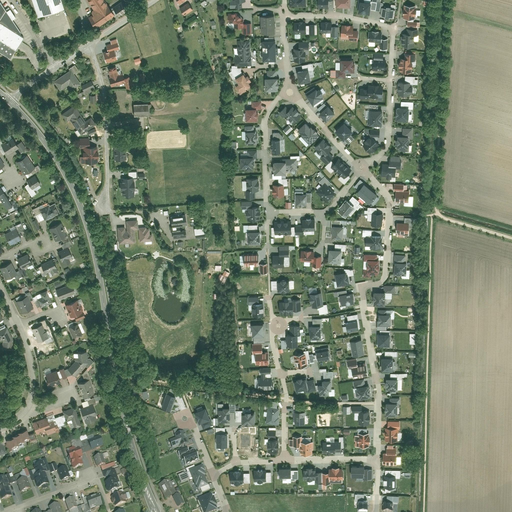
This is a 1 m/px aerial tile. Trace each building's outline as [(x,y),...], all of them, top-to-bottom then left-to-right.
[(0,0),(0,50),(11,58),(24,37),(19,35),(21,32),(0,0)] [(32,0),(38,17),(64,8),(61,0),(32,0)] [(95,27),(114,15),(105,0),(87,0),(93,9),(90,11),(93,14),(88,17),(95,27)] [(113,6),(119,15),(128,9),(123,0),(113,6)] [(360,1),(359,12),(370,14),(370,9),(371,2),(360,1)] [(188,2),(180,7),(185,15),(193,9),(188,2)] [(405,4),(404,17),(416,18),(416,5),(405,4)] [(387,7),(382,6),(381,11),(380,15),(385,16),(385,17),(389,18),(390,17),(394,17),(396,8),(391,8),(391,6),(387,6),(387,7)] [(234,26),(243,26),(243,22),(243,18),(238,12),(229,12),(229,22),(234,22),(234,26)] [(275,32),(274,15),(261,15),(262,33),(269,33),(274,32),(275,32)] [(294,22),(294,33),(307,32),(307,25),(306,21),(294,22)] [(332,21),(321,22),(321,32),(331,32),(333,32),(332,26),(332,21)] [(243,26),(244,33),(252,32),(252,22),(243,22),(243,26)] [(317,24),(307,25),(307,32),(307,34),(318,34),(317,24)] [(354,24),(342,24),(342,35),(350,35),(353,35),(354,29),(354,24)] [(339,26),(332,26),(333,32),(331,32),(331,35),(339,35),(339,26)] [(358,30),(354,29),(353,35),(350,35),(349,40),(358,40),(358,30)] [(383,31),(369,30),(369,41),(381,41),(382,41),(382,38),(383,31)] [(403,33),(402,45),(414,46),(415,33),(407,33),(403,33)] [(388,38),(382,38),(382,41),(381,41),(380,48),(388,48),(388,38)] [(236,65),(252,65),(252,51),(251,51),(250,39),(238,39),(239,53),(235,53),(236,65)] [(264,60),(277,60),(276,39),(263,40),(263,45),(268,45),(268,51),(263,51),(264,60)] [(106,45),(108,50),(114,48),(119,47),(118,41),(111,43),(106,45)] [(294,48),(294,60),(306,60),(305,47),(300,48),(294,48)] [(103,51),(106,62),(118,59),(114,48),(108,50),(103,51)] [(405,52),(405,58),(412,58),(412,60),(416,60),(416,53),(405,52)] [(354,57),(340,57),(340,69),(336,69),(336,77),(346,77),(346,72),(355,72),(354,57)] [(401,57),(400,71),(412,72),(412,60),(412,58),(405,58),(401,57)] [(374,69),(386,70),(387,59),(383,59),(374,58),(374,69)] [(72,69),(74,73),(79,70),(75,64),(70,67),(72,69)] [(108,76),(111,86),(125,82),(124,78),(122,72),(118,73),(116,66),(108,68),(110,76),(108,76)] [(72,89),(81,83),(74,73),(72,69),(54,80),(60,90),(69,84),(72,89)] [(267,70),(268,77),(277,77),(277,69),(267,70)] [(297,71),(299,83),(311,81),(309,69),(304,70),(297,71)] [(243,90),(251,84),(250,82),(252,80),(248,74),(246,76),(244,72),(235,78),(239,83),(235,85),(239,91),(242,89),(243,90)] [(406,75),(405,81),(411,81),(411,83),(415,83),(415,75),(406,75)] [(129,76),(124,78),(125,82),(127,88),(132,86),(129,76)] [(265,77),(266,90),(279,89),(278,77),(277,77),(268,77),(265,77)] [(82,85),(86,94),(96,89),(92,80),(82,85)] [(405,81),(399,81),(398,95),(410,95),(410,93),(413,93),(413,86),(411,85),(411,83),(411,81),(405,81)] [(383,96),(383,85),(370,84),(369,88),(369,96),(383,96)] [(305,93),(314,106),(325,99),(322,96),(324,94),(320,88),(318,89),(316,86),(305,93)] [(369,96),(369,88),(361,88),(360,98),(369,98),(369,96)] [(322,111),(327,105),(324,102),(318,108),(322,111)] [(134,115),(149,115),(148,103),(133,103),(134,115)] [(81,134),(96,124),(91,116),(85,120),(74,104),(61,113),(67,121),(70,119),(81,134)] [(284,114),(289,109),(286,105),(279,112),(283,115),(284,114)] [(320,113),(327,121),(336,112),(328,105),(327,105),(322,111),(320,113)] [(302,115),(293,106),(289,109),(284,114),(293,123),(302,115)] [(397,107),(396,120),(409,120),(410,107),(401,107),(397,107)] [(246,108),(246,120),(257,120),(257,116),(259,116),(259,111),(257,111),(257,108),(252,108),(246,108)] [(382,125),(383,110),(378,109),(370,109),(370,124),(382,125)] [(301,134),(310,144),(320,134),(318,132),(315,127),(314,128),(311,125),(310,127),(306,122),(298,129),(302,134),(301,134)] [(351,133),(353,131),(345,122),(336,131),(344,140),(345,139),(351,133)] [(403,127),(403,135),(410,136),(412,136),(413,127),(403,127)] [(246,131),(246,143),(256,143),(256,139),(258,139),(258,134),(256,134),(256,130),(255,131),(246,131)] [(351,133),(345,139),(349,143),(355,137),(351,133)] [(403,135),(398,135),(398,139),(396,139),(396,144),(398,144),(398,150),(409,150),(410,136),(403,135)] [(1,143),(8,153),(18,147),(19,146),(17,143),(12,136),(1,143)] [(363,145),(370,153),(380,144),(372,136),(371,138),(370,137),(365,141),(366,142),(363,145)] [(84,146),(90,146),(89,137),(79,138),(79,147),(84,146)] [(329,151),(333,148),(324,138),(315,146),(324,156),(329,151)] [(272,139),(273,152),(281,152),(281,139),(274,139),(272,139)] [(21,140),(17,143),(19,146),(18,147),(20,151),(26,147),(21,140)] [(114,159),(126,159),(126,141),(114,141),(114,159)] [(84,162),(98,161),(97,146),(90,146),(84,146),(84,162)] [(334,156),(329,151),(324,156),(321,158),(326,163),(334,156)] [(16,161),(24,173),(30,170),(35,166),(27,154),(16,161)] [(249,155),(241,156),(241,167),(246,166),(246,168),(253,168),(252,166),(254,166),(254,155),(249,155)] [(274,170),(275,173),(282,173),(287,172),(287,168),(291,168),(291,169),(297,169),(297,164),(298,164),(297,157),(283,158),(283,160),(274,160),(274,164),(273,164),(273,170),(274,170)] [(332,166),(338,172),(346,163),(339,157),(332,166)] [(389,158),(389,163),(397,163),(396,167),(401,168),(402,159),(389,158)] [(382,175),(396,176),(396,167),(397,163),(389,163),(383,162),(382,175)] [(338,172),(345,177),(352,168),(346,163),(338,172)] [(35,166),(30,170),(33,173),(41,168),(39,164),(35,166)] [(29,182),(33,188),(41,183),(35,174),(27,179),(29,182)] [(326,181),(328,184),(332,181),(326,175),(320,180),(323,184),(326,181)] [(134,196),(133,176),(128,177),(122,177),(122,182),(120,182),(120,190),(122,190),(123,194),(125,194),(125,196),(134,196)] [(255,190),(259,190),(258,177),(247,177),(248,190),(255,190)] [(355,185),(359,188),(365,182),(361,179),(355,185)] [(316,190),(327,201),(336,192),(328,184),(326,181),(323,184),(316,190)] [(33,188),(29,182),(25,185),(32,196),(36,193),(33,188)] [(376,195),(378,193),(365,182),(359,188),(357,191),(370,202),(371,201),(376,195)] [(274,196),(284,195),(284,183),(273,184),(274,196)] [(0,197),(6,208),(12,205),(1,186),(0,186),(0,197)] [(396,189),(396,200),(409,200),(410,190),(404,190),(396,189)] [(296,192),(296,204),(307,204),(307,199),(307,192),(296,192)] [(353,195),(349,200),(355,205),(356,206),(360,201),(353,195)] [(376,195),(371,201),(374,204),(380,198),(376,195)] [(346,216),(355,205),(349,200),(347,199),(345,201),(344,200),(339,205),(341,207),(338,210),(346,216)] [(39,207),(45,219),(60,212),(55,202),(50,205),(49,203),(39,207)] [(248,219),(260,219),(260,206),(253,206),(248,206),(248,219)] [(372,213),(372,224),(382,224),(383,212),(377,212),(372,212),(372,213)] [(172,226),(187,224),(185,214),(171,216),(172,226)] [(303,224),(303,230),(316,229),(315,217),(303,218),(303,224)] [(36,229),(40,227),(36,218),(32,220),(36,229)] [(118,226),(119,243),(135,242),(135,228),(138,228),(138,219),(126,219),(127,226),(118,226)] [(275,226),(275,233),(292,232),(291,225),(291,220),(275,220),(275,226)] [(61,237),(68,234),(62,221),(49,227),(55,240),(61,237)] [(16,227),(19,232),(25,229),(21,222),(15,225),(16,227)] [(398,222),(397,232),(409,233),(409,222),(405,222),(398,222)] [(295,225),(295,233),(304,233),(303,230),(303,224),(295,224),(295,225)] [(333,224),(332,237),(343,237),(344,225),(341,225),(333,224)] [(9,244),(22,239),(19,232),(16,227),(4,233),(9,244)] [(173,230),(173,237),(183,236),(183,229),(173,230)] [(248,230),(249,243),(261,242),(260,229),(258,229),(249,230),(248,230)] [(64,242),(70,239),(68,234),(61,237),(64,242)] [(381,244),(382,244),(382,237),(381,237),(381,235),(371,234),(371,235),(367,235),(366,244),(371,245),(370,247),(381,247),(381,244)] [(61,243),(63,248),(68,246),(72,243),(70,239),(64,242),(61,243)] [(280,244),(280,255),(284,255),(289,255),(289,245),(280,244)] [(63,248),(57,251),(64,264),(71,261),(69,257),(72,255),(68,246),(63,248)] [(329,260),(341,261),(342,248),(335,248),(330,248),(329,260)] [(315,250),(302,249),(301,260),(313,260),(314,261),(314,255),(315,250)] [(21,265),(22,268),(24,267),(33,263),(28,252),(17,258),(21,265)] [(245,265),(259,264),(259,252),(244,253),(245,265)] [(406,254),(395,253),(395,261),(406,262),(406,254)] [(273,255),(273,266),(284,266),(284,255),(280,255),(273,255)] [(322,255),(314,255),(314,261),(313,260),(312,265),(321,266),(322,255)] [(368,257),(367,271),(378,271),(379,258),(368,257)] [(52,258),(41,263),(41,265),(45,273),(50,270),(52,274),(59,271),(52,258)] [(0,266),(0,267),(5,278),(14,274),(17,273),(16,271),(12,261),(0,266)] [(395,261),(395,273),(407,273),(407,262),(406,262),(395,261)] [(19,269),(22,275),(27,273),(24,267),(22,268),(21,265),(18,266),(19,269)] [(19,269),(16,271),(17,273),(14,274),(16,279),(22,275),(19,269)] [(347,271),(336,272),(338,284),(349,282),(347,271)] [(290,280),(278,280),(278,290),(290,290),(290,280)] [(56,288),(60,298),(75,292),(71,283),(56,288)] [(36,298),(40,307),(52,302),(47,289),(40,292),(42,296),(36,298)] [(374,290),(374,304),(386,304),(386,290),(374,290)] [(322,291),(310,293),(312,306),(324,304),(322,291)] [(340,294),(342,304),(355,302),(353,292),(340,294)] [(22,313),(34,307),(30,300),(28,295),(16,300),(22,313)] [(259,295),(250,295),(250,303),(253,303),(259,303),(259,295)] [(65,304),(70,316),(74,315),(83,311),(78,299),(65,304)] [(301,309),(301,299),(293,299),(293,301),(293,310),(301,309)] [(293,301),(280,301),(280,313),(293,312),(293,310),(293,301)] [(259,303),(253,303),(253,315),(264,315),(264,303),(259,303)] [(85,316),(83,311),(74,315),(76,320),(85,316)] [(358,313),(348,314),(349,321),(359,319),(358,313)] [(387,313),(380,313),(380,323),(387,324),(391,324),(392,313),(387,313)] [(346,322),(348,330),(359,328),(358,320),(346,322)] [(69,326),(73,336),(82,332),(78,322),(69,326)] [(32,328),(38,341),(45,338),(48,337),(46,331),(42,324),(32,328)] [(264,324),(252,324),(253,336),(254,336),(264,336),(264,324)] [(313,325),(310,325),(311,338),(321,338),(321,324),(313,325)] [(6,326),(0,329),(0,339),(2,338),(3,341),(2,348),(13,349),(13,338),(7,326),(6,326)] [(287,334),(288,345),(298,345),(298,335),(300,335),(300,326),(290,326),(290,334),(287,334)] [(380,332),(379,332),(379,344),(390,344),(390,332),(380,332)] [(362,337),(351,339),(354,354),(365,351),(362,337)] [(254,342),(253,342),(254,351),(256,351),(263,351),(262,342),(254,342)] [(329,348),(317,350),(318,359),(330,357),(329,348)] [(73,372),(76,375),(86,365),(88,362),(88,357),(87,350),(75,351),(76,356),(75,357),(75,358),(75,360),(68,368),(73,372)] [(256,351),(257,362),(269,362),(269,351),(263,351),(256,351)] [(315,361),(314,358),(317,358),(317,353),(314,354),(313,353),(309,353),(311,362),(315,361)] [(297,367),(307,365),(305,354),(295,355),(296,362),(295,362),(295,366),(296,365),(297,367)] [(393,369),(393,356),(386,356),(382,356),(382,369),(393,369)] [(357,357),(348,358),(350,367),(352,366),(359,365),(357,357)] [(352,366),(354,377),(368,374),(366,364),(359,365),(352,366)] [(67,375),(65,369),(64,366),(59,368),(63,377),(67,375)] [(83,373),(85,380),(89,378),(91,378),(87,368),(83,373)] [(271,368),(261,369),(261,373),(261,374),(261,377),(259,377),(260,384),(273,383),(273,377),(267,377),(266,374),(272,373),(271,368)] [(62,381),(57,369),(46,373),(51,386),(62,381)] [(306,377),(294,380),(297,389),(308,386),(306,377)] [(399,377),(387,377),(388,389),(399,389),(399,377)] [(78,382),(83,396),(94,392),(89,378),(85,380),(78,382)] [(323,379),(323,383),(320,384),(321,394),(330,394),(330,388),(332,388),(331,378),(323,379)] [(357,385),(359,398),(371,396),(369,383),(357,385)] [(175,395),(166,391),(161,405),(170,409),(175,395)] [(387,402),(386,413),(398,414),(399,402),(390,402),(387,402)] [(89,404),(81,407),(86,422),(96,418),(95,415),(97,414),(93,403),(89,404)] [(64,413),(66,419),(71,417),(75,428),(82,425),(75,405),(63,410),(64,413)] [(230,406),(219,406),(219,420),(230,420),(230,406)] [(268,406),(266,422),(278,424),(281,407),(278,407),(268,406)] [(205,408),(195,412),(199,423),(200,423),(203,429),(213,425),(205,408)] [(306,422),(305,409),(295,410),(295,422),(306,422)] [(370,423),(370,411),(360,411),(360,423),(370,423)] [(254,423),(254,412),(243,413),(243,420),(243,423),(254,423)] [(57,424),(58,425),(64,423),(63,421),(61,415),(55,417),(57,424)] [(47,416),(33,421),(37,433),(46,430),(47,433),(56,430),(56,431),(60,430),(58,425),(57,424),(55,424),(53,419),(49,421),(47,416)] [(400,420),(388,420),(388,428),(399,428),(400,428),(400,420)] [(19,433),(22,443),(31,440),(29,434),(27,428),(18,431),(19,433)] [(385,440),(399,440),(399,428),(388,428),(386,428),(385,440)] [(188,443),(184,431),(174,435),(176,438),(169,440),(173,449),(188,443)] [(34,432),(29,434),(31,440),(32,443),(37,441),(34,432)] [(228,432),(217,433),(217,445),(228,445),(228,432)] [(369,445),(369,432),(358,432),(358,445),(369,445)] [(13,436),(17,447),(23,445),(22,443),(19,433),(13,435),(13,436)] [(86,452),(92,450),(88,440),(86,435),(80,437),(86,452)] [(302,435),(293,435),(293,445),(302,445),(302,435)] [(13,436),(6,439),(7,444),(10,451),(17,448),(17,447),(13,436)] [(88,440),(92,450),(103,446),(100,436),(88,440)] [(86,452),(80,437),(70,441),(73,447),(75,446),(76,449),(79,448),(82,454),(86,452)] [(269,451),(278,451),(278,437),(277,437),(269,437),(268,437),(269,451)] [(313,453),(314,441),(302,441),(302,453),(313,453)] [(341,441),(323,441),(323,453),(341,452),(341,441)] [(82,454),(79,448),(76,449),(75,446),(73,447),(69,448),(70,451),(67,452),(73,469),(83,465),(81,458),(83,457),(82,454)] [(181,454),(186,465),(198,460),(193,450),(181,454)] [(387,453),(384,453),(383,463),(397,464),(397,454),(387,453)] [(97,467),(105,464),(102,454),(93,457),(97,467)] [(46,472),(50,470),(49,466),(46,459),(42,460),(43,462),(46,472)] [(45,472),(46,472),(43,462),(34,465),(35,469),(29,471),(30,475),(33,481),(35,480),(38,488),(49,483),(45,472)] [(101,467),(102,471),(112,468),(116,466),(114,462),(101,467)] [(51,473),(58,470),(55,464),(49,466),(50,470),(51,473)] [(58,470),(62,481),(71,477),(67,466),(58,470)] [(291,466),(279,466),(280,476),(291,475),(291,469),(291,466)] [(352,466),(352,476),(364,476),(364,469),(364,466),(352,466)] [(202,467),(189,472),(197,490),(209,485),(202,467)] [(318,467),(304,467),(304,481),(318,481),(318,467)] [(105,482),(108,492),(119,489),(117,483),(119,482),(115,469),(113,470),(112,468),(102,471),(105,478),(109,477),(110,480),(105,482)] [(343,468),(330,468),(330,471),(330,482),(343,481),(343,468)] [(266,469),(253,469),(253,481),(266,481),(266,471),(266,469)] [(373,478),(373,469),(364,469),(364,476),(364,478),(373,478)] [(243,470),(230,471),(231,482),(244,481),(243,470)] [(177,475),(179,482),(188,479),(186,472),(177,475)] [(16,481),(22,479),(20,474),(11,477),(12,483),(16,481)] [(384,487),(396,487),(396,475),(386,475),(384,475),(384,487)] [(13,495),(6,476),(0,477),(0,496),(1,499),(13,495)] [(31,488),(27,477),(22,479),(16,481),(20,492),(31,488)] [(169,479),(158,485),(166,499),(176,494),(169,479)] [(122,492),(111,496),(112,499),(111,499),(113,504),(114,503),(115,506),(126,502),(125,500),(127,500),(125,493),(123,494),(122,492)] [(185,503),(179,492),(173,496),(179,507),(185,503)] [(213,493),(198,499),(203,511),(212,511),(220,509),(213,493)] [(86,498),(90,509),(102,505),(98,494),(86,498)] [(74,497),(65,500),(68,510),(77,507),(74,497)] [(85,504),(87,511),(91,511),(90,509),(86,498),(86,497),(82,498),(85,504)] [(364,500),(358,500),(358,511),(367,511),(368,500),(364,500)] [(382,500),(382,511),(393,511),(394,502),(394,500),(387,500),(382,500)] [(51,511),(62,511),(59,502),(49,506),(51,511)]
